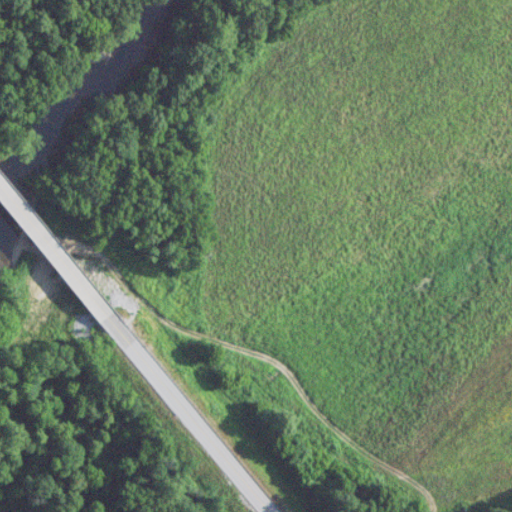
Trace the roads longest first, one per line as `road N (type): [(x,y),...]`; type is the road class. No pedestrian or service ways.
road 1 (secondary): [(105,317),(268,511)]
road 2 (secondary): [(0,194),(105,317)]
